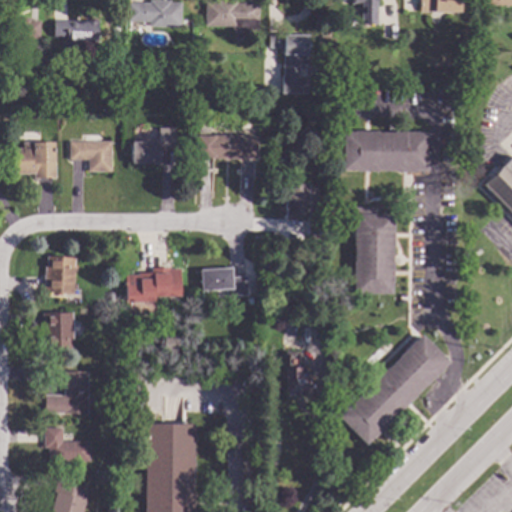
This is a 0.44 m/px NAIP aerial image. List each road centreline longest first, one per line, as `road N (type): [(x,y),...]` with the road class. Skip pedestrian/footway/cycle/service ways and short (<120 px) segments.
road 1 (residential): [(221,222),(43,221),(9,238)]
road 2 (primary): [(511,372),(369,511)]
road 3 (primary): [(424,511),(511,423)]
